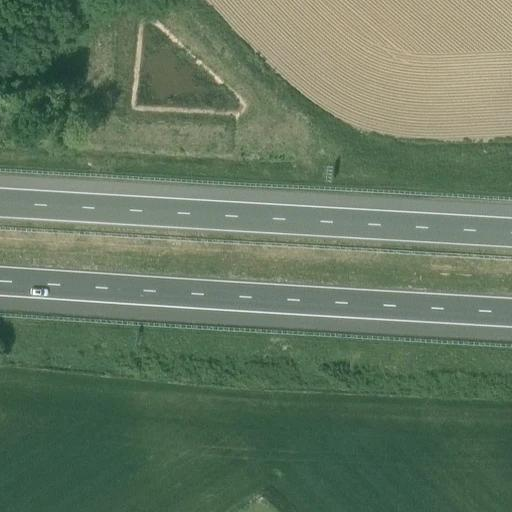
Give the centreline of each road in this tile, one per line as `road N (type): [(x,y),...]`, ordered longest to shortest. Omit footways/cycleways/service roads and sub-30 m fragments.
road 1 (motorway): [(511,232),(0,201)]
road 2 (motorway): [(0,283),(511,314)]
